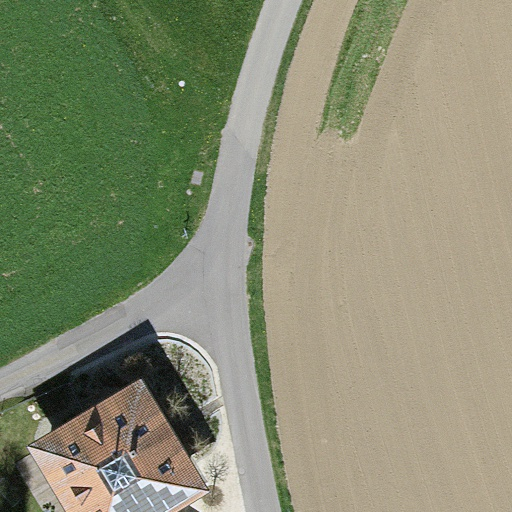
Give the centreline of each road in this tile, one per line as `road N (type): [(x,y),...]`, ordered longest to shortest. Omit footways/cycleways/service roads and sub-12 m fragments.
road 1 (unclassified): [(223,251),(267,511)]
road 2 (unclassified): [(223,251),(180,285),(0,389)]
road 3 (residential): [(283,0),(249,101),(223,251)]
